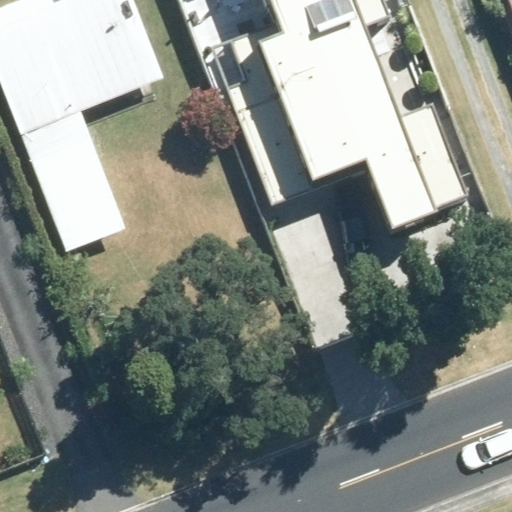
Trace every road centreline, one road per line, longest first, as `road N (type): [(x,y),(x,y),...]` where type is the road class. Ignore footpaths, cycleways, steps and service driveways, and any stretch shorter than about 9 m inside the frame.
road 1 (unknown): [(115,511),(0,227)]
road 2 (tertiary): [(511,418),(268,511)]
